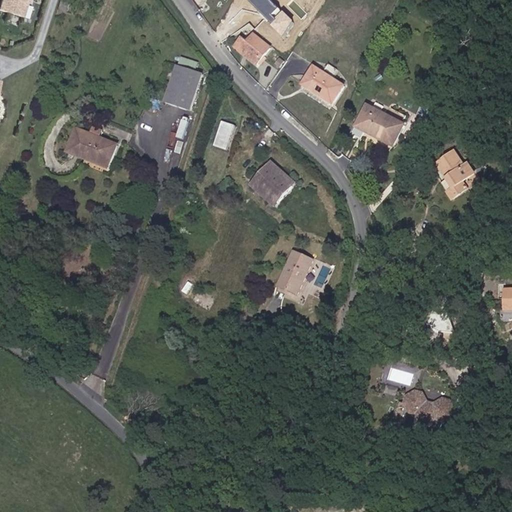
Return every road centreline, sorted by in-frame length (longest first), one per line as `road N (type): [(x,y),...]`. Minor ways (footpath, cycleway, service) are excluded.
road 1 (unclassified): [(219,511),(246,490),(339,333),(363,247),(344,172),(256,100),(179,0)]
road 2 (unclassified): [(0,339),(86,398),(160,484),(165,511)]
